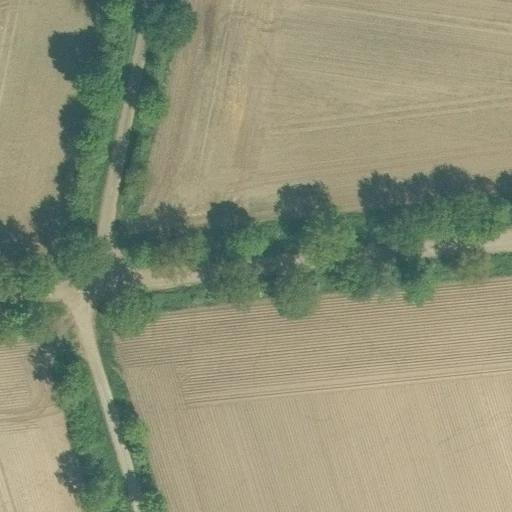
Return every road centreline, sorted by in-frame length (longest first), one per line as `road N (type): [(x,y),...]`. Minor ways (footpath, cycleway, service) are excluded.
road 1 (unclassified): [(80,287),(511,240)]
road 2 (unclassified): [(80,287),(101,259),(154,0)]
road 3 (unclassified): [(148,511),(80,287)]
